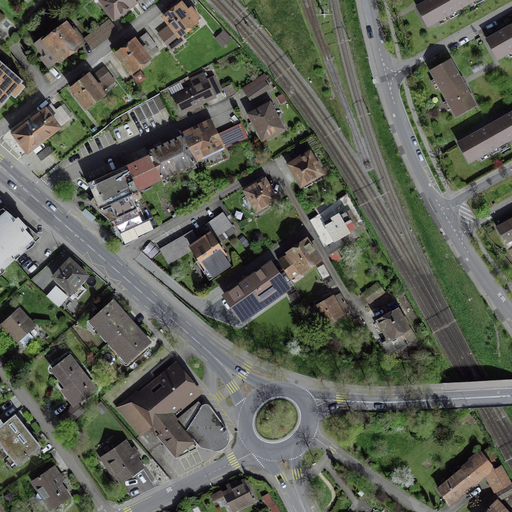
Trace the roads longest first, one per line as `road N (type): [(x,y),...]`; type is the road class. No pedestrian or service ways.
road 1 (primary): [(29,195),(216,359)]
road 2 (residential): [(29,195),(222,109)]
road 3 (primary): [(306,406),(511,395)]
road 4 (residential): [(0,133),(158,9)]
road 5 (residential): [(0,366),(106,511)]
road 6 (residential): [(387,76),(440,209)]
road 7 (residential): [(387,76),(511,7)]
road 8 (residential): [(135,511),(257,445)]
road 9 (residential): [(307,433),(421,511)]
